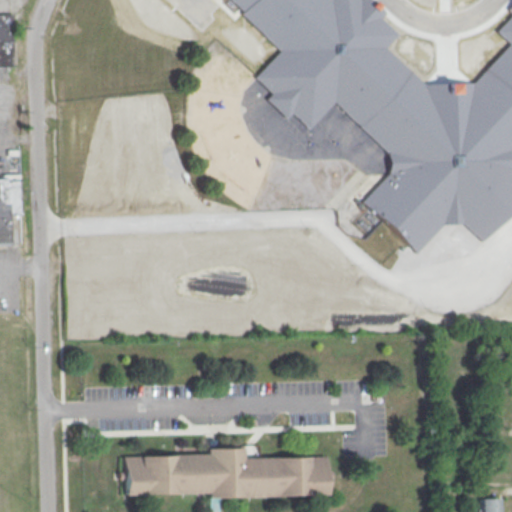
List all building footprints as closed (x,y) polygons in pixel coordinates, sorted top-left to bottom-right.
[(368,0),(384,14),(379,19),(397,35),(384,48),(424,85),(472,82),(508,44),(496,32),(511,16),(506,10),(511,3),(511,207),(480,241),(462,224),(452,234),(441,223),(413,253),(360,202),(388,172),(388,153),(333,102),(308,129),(291,113),(286,119),(264,99),(270,93),(253,78),(279,51),(239,15),(242,12),(229,0),(368,0)] [(0,66),(11,67),(11,13),(0,13),(0,66)] [(0,179),(17,179),(18,215),(7,216),(7,246),(0,246),(0,179)] [(121,456),(122,495),(205,492),(205,498),(325,495),(324,455),(241,457),(240,447),(205,448),(205,453),(121,456)] [(476,498),(475,511),(497,511),(498,498),(476,498)]
